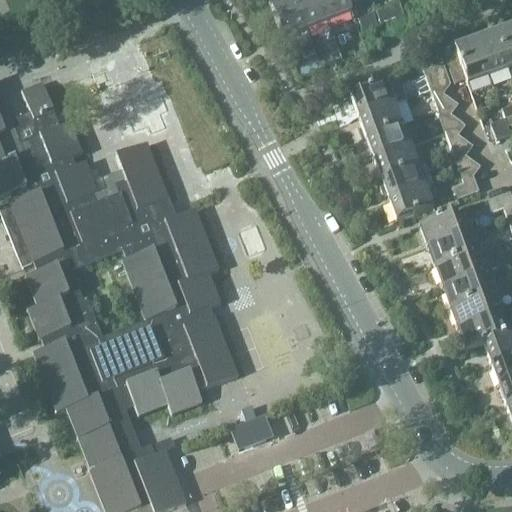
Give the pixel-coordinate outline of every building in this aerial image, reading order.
[(264,0),(281,42),(304,33),(291,0),(279,5),(277,0),(264,0)] [(291,0),(304,33),(327,24),(317,0),(291,0)] [(317,0),(327,24),(350,15),(343,0),(317,0)] [(511,27),(494,34),(508,72),(511,70),(511,27)] [(487,80),(508,72),(494,34),(473,42),(487,80)] [(109,67),(136,62),(132,35),(105,39),(109,67)] [(466,88),(487,80),(473,42),(452,50),(456,61),(445,65),(453,88),(465,84),(466,88)] [(421,74),(428,94),(435,92),(442,97),(449,88),(441,66),(421,74)] [(89,460),(82,463),(101,511),(168,511),(184,506),(165,455),(173,452),(169,441),(139,453),(123,413),(133,410),(136,419),(166,408),(170,419),(201,407),(194,391),(203,388),(204,392),(237,380),(213,319),(207,322),(203,313),(220,306),(208,277),(218,273),(195,213),(168,224),(161,205),(167,203),(146,148),(114,161),(120,175),(100,183),(104,193),(95,197),(84,168),(86,167),(85,166),(74,171),(71,162),(82,158),(82,157),(80,157),(68,128),(57,132),(39,87),(19,95),(36,140),(26,144),(32,159),(23,162),(0,102),(0,200),(8,198),(11,207),(6,208),(30,268),(35,265),(39,275),(23,281),(35,310),(25,314),(37,344),(43,342),(46,351),(31,357),(55,417),(64,414),(75,443),(81,441),(89,460)] [(348,101),(356,122),(394,108),(386,87),(348,101)] [(428,94),(436,115),(443,113),(449,118),(457,108),(442,97),(435,92),(428,94)] [(394,108),(356,122),(364,142),(401,128),(394,108)] [(464,129),(449,118),(443,113),(436,115),(443,136),(451,134),(457,138),(464,129)] [(511,120),(503,124),(505,129),(511,131),(511,120)] [(510,139),(505,129),(503,124),(488,129),(495,145),(510,139)] [(409,149),(401,128),(364,142),(371,163),(409,149)] [(443,136),(450,155),(457,154),(464,159),(472,149),(457,138),(451,134),(443,136)] [(409,149),(371,163),(379,183),(416,169),(409,149)] [(479,170),(464,159),(457,154),(450,155),(458,176),(464,174),(471,180),(479,170)] [(416,169),(379,183),(375,185),(380,198),(384,197),(386,204),(424,190),(416,169)] [(477,195),(471,180),(464,174),(458,176),(462,187),(450,191),(454,203),(477,195)] [(432,211),(424,190),(386,204),(394,225),(432,211)] [(501,211),(505,221),(511,219),(511,216),(511,206),(508,196),(486,205),(490,216),(501,211)] [(417,229),(425,251),(462,237),(455,216),(417,229)] [(432,272),(470,258),(480,254),(477,244),(466,248),(462,237),(425,251),(432,272)] [(470,258),(432,272),(440,292),(477,278),(470,258)] [(485,299),(477,278),(440,292),(447,313),(485,299)] [(496,295),(485,299),(447,313),(455,333),(492,320),(489,309),(500,305),(496,295)] [(463,355),(481,348),(481,347),(500,340),(509,336),(502,316),(492,320),(455,333),(463,355)] [(481,347),(481,348),(489,368),(511,359),(511,335),(509,336),(500,340),(481,347)] [(511,359),(489,368),(496,389),(511,382),(511,359)] [(511,382),(496,389),(504,409),(511,406),(511,382)] [(285,409),(253,421),(261,442),(293,429),(285,409)]
